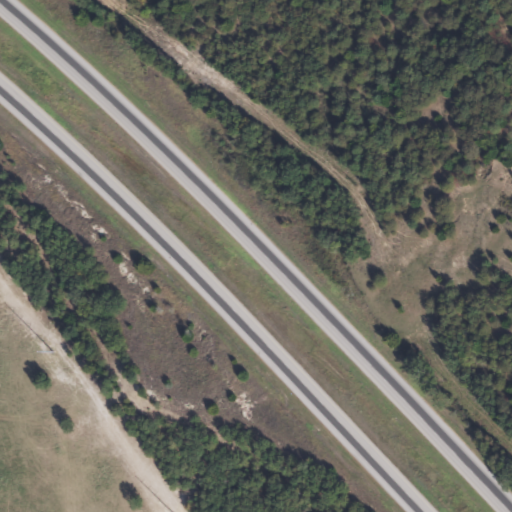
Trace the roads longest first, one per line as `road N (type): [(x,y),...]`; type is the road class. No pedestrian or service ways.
road 1 (trunk): [(504,511),(295,275),(97,76),(4,0)]
road 2 (trunk): [(0,68),(52,105),(427,511)]
